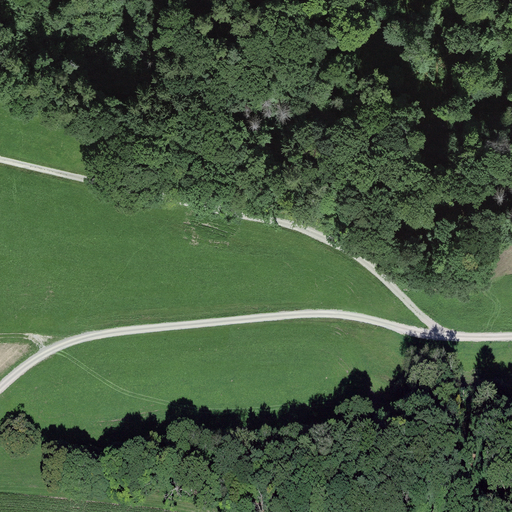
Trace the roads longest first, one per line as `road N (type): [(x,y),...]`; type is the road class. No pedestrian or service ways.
road 1 (track): [(442,334),(365,260),(320,236),(0,157)]
road 2 (track): [(0,391),(42,352),(70,341),(299,314),(442,334)]
